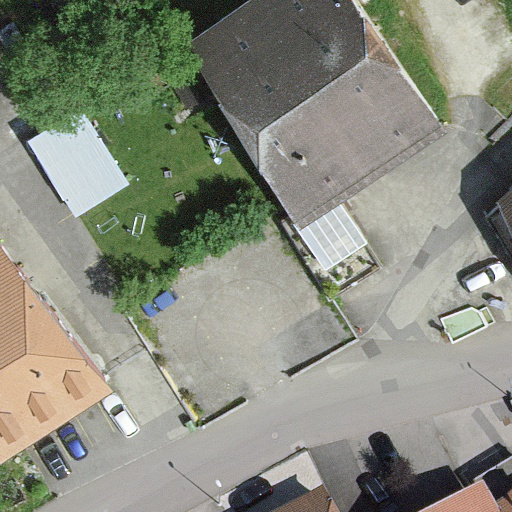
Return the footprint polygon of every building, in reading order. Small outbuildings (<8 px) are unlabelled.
[(449,126),(365,0),(248,0),(187,40),(310,225),(291,238),(332,300),(390,262),(345,195),(449,126)] [(213,100),(182,53),(151,74),(182,120),(213,100)] [(0,460),(108,391),(0,234),(0,460)] [(511,511),(511,472),(487,486),(500,511),(511,511)] [(500,511),(487,486),(458,500),(465,511),(500,511)] [(341,511),(332,496),(299,511),(341,511)]
